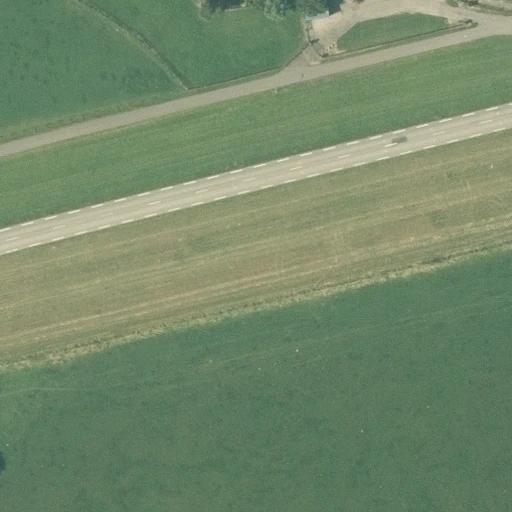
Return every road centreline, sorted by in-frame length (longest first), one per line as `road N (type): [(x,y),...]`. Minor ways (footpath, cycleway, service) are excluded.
road 1 (tertiary): [(0,243),(511,114)]
road 2 (unclassified): [(0,150),(484,27)]
